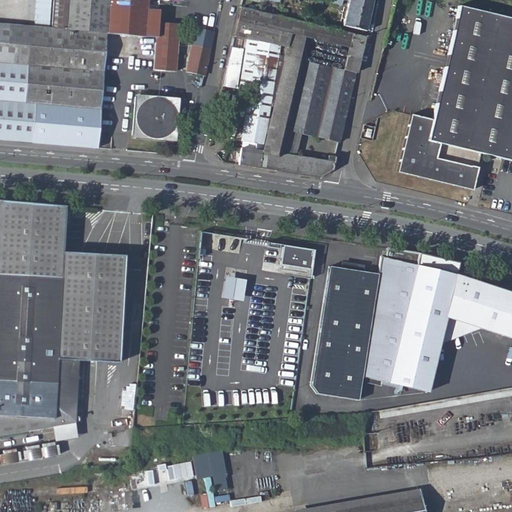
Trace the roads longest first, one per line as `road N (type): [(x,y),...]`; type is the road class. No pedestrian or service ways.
road 1 (primary): [(0,176),(333,214),(511,254)]
road 2 (unknown): [(486,386),(353,411),(308,404),(300,382),(333,214)]
road 3 (unknown): [(511,471),(181,511)]
road 4 (residential): [(383,0),(336,192)]
road 5 (primary): [(193,169),(0,153)]
road 6 (primary): [(511,231),(336,192)]
road 7 (residential): [(230,0),(193,169)]
road 8 (primary): [(336,192),(193,169)]
